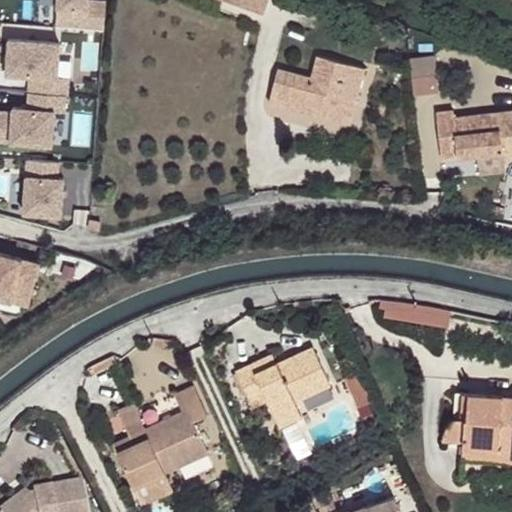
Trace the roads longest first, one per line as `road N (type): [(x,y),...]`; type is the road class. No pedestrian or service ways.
road 1 (residential): [(511,312),(375,284),(249,292),(128,334),(0,422)]
road 2 (unknown): [(178,313),(272,511)]
road 3 (unknown): [(51,380),(134,511)]
